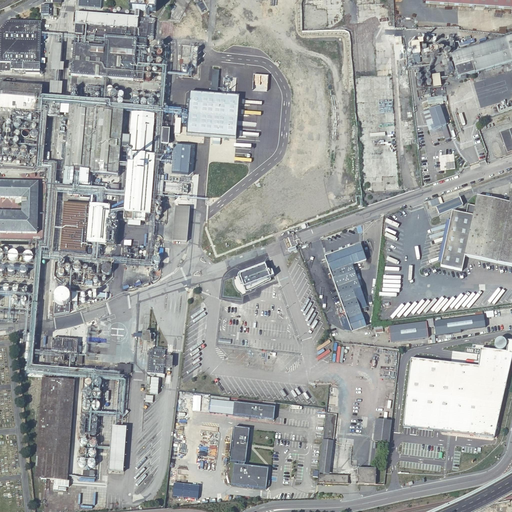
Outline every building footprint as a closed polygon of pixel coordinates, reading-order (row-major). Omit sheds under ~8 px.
[(78,0),(79,8),(101,9),(101,0),(78,0)] [(155,12),(156,0),(130,0),(130,10),(135,11),(139,11),(155,12)] [(511,9),(511,0),(426,0),(426,4),(480,8),(511,9)] [(42,7),(41,16),(49,16),(50,7),(42,7)] [(179,17),(182,11),(175,7),(172,13),(179,17)] [(155,20),(138,19),(135,19),(76,14),(74,38),(71,76),(107,79),(133,81),(144,82),(145,65),(147,40),(153,41),(155,20)] [(195,18),(184,17),(183,32),(194,32),(195,18)] [(40,34),(41,23),(6,22),(0,30),(0,70),(1,71),(1,70),(4,70),(3,69),(3,68),(4,67),(4,66),(5,65),(5,64),(26,65),(26,73),(39,74),(39,65),(40,65),(40,34)] [(177,38),(178,23),(162,22),(161,37),(177,38)] [(396,51),(353,54),(362,193),(401,190),(401,183),(406,183),(404,147),(414,146),(407,35),(395,36),(396,51)] [(511,63),(506,41),(452,57),(458,79),(461,79),(466,79),(466,77),(511,63)] [(419,45),(411,45),(412,57),(420,57),(419,45)] [(440,75),(432,76),(434,88),(441,87),(440,75)] [(0,111),(14,112),(40,115),(40,110),(41,99),(42,88),(10,86),(0,85),(0,87),(0,111)] [(239,97),(191,94),(187,135),(236,139),(239,97)] [(445,126),(446,126),(444,120),(440,107),(428,111),(433,125),(434,130),(445,126)] [(69,108),(68,120),(67,137),(64,171),(89,173),(89,175),(118,177),(120,156),(121,146),(123,112),(69,108)] [(13,119),(14,112),(0,111),(0,119),(10,120),(10,119),(13,119)] [(433,125),(428,111),(423,112),(428,127),(433,125)] [(58,137),(67,137),(68,120),(59,119),(58,137)] [(150,159),(153,121),(131,119),(129,147),(129,157),(128,158),(150,159)] [(170,130),(166,130),(166,123),(162,122),(161,135),(162,135),(161,136),(159,151),(164,152),(165,145),(169,145),(170,130)] [(449,138),(445,126),(434,130),(433,125),(428,127),(430,134),(433,143),(437,142),(437,139),(444,137),(444,140),(449,138)] [(511,151),(511,139),(511,138),(511,137),(511,128),(500,132),(507,153),(511,151)] [(22,135),(23,136),(25,138),(27,138),(29,138),(30,136),(31,135),(31,133),(30,131),(29,130),(27,129),(25,130),(23,131),(22,133),(22,135)] [(31,135),(32,137),(34,138),(36,139),(37,138),(39,137),(40,135),(40,133),(39,132),(37,130),(36,130),(34,130),(32,132),(31,133),(31,135)] [(125,146),(121,146),(120,156),(124,157),(129,157),(129,147),(125,146)] [(190,149),(173,147),(171,174),(187,176),(190,149)] [(150,159),(128,158),(127,172),(153,174),(155,160),(150,159)] [(89,173),(64,171),(64,178),(65,180),(88,182),(89,175),(89,173)] [(150,216),(153,174),(127,172),(126,194),(124,214),(150,216)] [(0,232),(36,234),(37,184),(0,182),(0,198),(22,199),(21,213),(0,212),(0,232)] [(118,198),(118,187),(111,187),(110,197),(118,198)] [(88,196),(88,189),(69,188),(68,195),(79,196),(88,196)] [(511,189),(509,204),(477,197),(475,207),(464,256),(465,256),(511,266),(511,189)] [(430,202),(432,207),(443,203),(441,198),(430,202)] [(85,254),(89,206),(64,204),(60,252),(85,254)] [(439,256),(441,262),(441,263),(440,267),(462,272),(465,256),(464,256),(475,207),(468,205),(466,215),(452,212),(450,221),(450,222),(446,223),(448,229),(445,230),(447,235),(444,236),(445,242),(442,243),(444,248),(441,249),(442,255),(439,256)] [(108,225),(110,208),(90,206),(86,245),(87,245),(86,257),(92,257),(93,245),(115,247),(117,225),(108,225)] [(188,242),(191,208),(177,207),(175,241),(188,242)] [(222,221),(229,243),(255,236),(256,239),(264,236),(257,211),(222,221)] [(324,257),(346,318),(346,320),(361,315),(360,310),(367,307),(352,265),(357,264),(359,270),(365,268),(363,262),(366,260),(360,244),(324,257)] [(8,254),(8,257),(9,259),(11,261),(13,261),(16,261),(18,259),(19,257),(19,255),(18,253),(16,251),(14,250),(12,251),(10,252),(8,254)] [(24,256),(24,258),(25,261),(26,262),(29,263),(31,263),(33,261),(34,259),(35,257),(34,254),(32,253),(29,252),(27,252),(25,254),(24,256)] [(268,271),(266,265),(240,275),(240,276),(240,278),(244,290),(245,291),(247,292),(253,291),(272,282),(271,279),(274,277),(272,270),(268,271)] [(54,303),(55,304),(57,305),(58,306),(59,307),(61,307),(62,307),(63,307),(65,306),(67,305),(67,304),(68,303),(69,302),(70,300),(70,299),(69,297),(69,296),(68,294),(67,293),(66,292),(64,291),(63,291),(61,291),(59,291),(58,292),(57,293),(55,294),(55,295),(54,296),(54,298),(54,300),(54,301),(54,303)] [(54,304),(54,316),(69,314),(70,305),(67,304),(67,305),(65,306),(63,307),(62,307),(61,307),(59,307),(58,306),(57,305),(55,304),(54,304)] [(450,325),(449,317),(428,320),(430,328),(450,325)] [(427,322),(389,327),(391,342),(429,337),(427,322)] [(151,332),(144,332),(143,342),(152,342),(152,335),(151,335),(151,332)] [(33,361),(35,336),(27,335),(25,360),(33,361)] [(77,353),(78,341),(53,339),(52,351),(77,353)] [(496,341),(495,342),(495,343),(495,344),(495,345),(495,346),(495,347),(495,348),(496,349),(497,349),(497,350),(498,350),(499,351),(500,351),(501,351),(502,351),(503,350),(504,350),(505,349),(505,348),(506,347),(506,346),(506,345),(506,344),(506,343),(506,342),(505,342),(505,341),(504,340),(503,340),(502,339),(501,339),(500,339),(499,339),(498,339),(497,340),(496,341)] [(478,367),(410,360),(402,429),(434,432),(433,437),(446,438),(446,433),(494,438),(511,357),(511,341),(507,341),(507,347),(506,352),(502,352),(480,349),(478,367)] [(165,351),(153,350),(152,350),(150,373),(163,374),(165,351)] [(117,373),(130,374),(131,365),(117,364),(117,373)] [(38,479),(41,480),(48,380),(41,379),(36,450),(34,479),(38,479)] [(48,380),(41,480),(52,481),(66,482),(73,382),(48,380)] [(227,402),(217,401),(216,414),(233,416),(233,408),(227,408),(227,402)] [(234,403),(227,402),(227,408),(233,408),(233,416),(274,421),(275,408),(234,403)] [(326,415),(323,440),(328,441),(333,442),(336,415),(326,414),(326,415)] [(391,422),(378,421),(376,421),(373,441),(389,443),(391,422)] [(124,473),(127,428),(120,427),(113,427),(109,472),(124,473)] [(239,463),(239,465),(244,466),(244,464),(246,464),(247,448),(248,443),(250,429),(234,428),(231,457),(230,462),(239,463)] [(319,476),(329,476),(333,442),(328,441),(325,464),(320,463),(319,469),(319,476)] [(239,465),(234,465),(231,485),(266,490),(266,485),(268,486),(269,481),(269,480),(269,481),(267,481),(268,469),(244,466),(239,465)] [(358,469),(357,484),(375,485),(375,469),(358,469)] [(319,476),(318,483),(348,484),(348,476),(329,476),(319,476)] [(200,486),(175,483),(173,496),(198,498),(200,486)]
